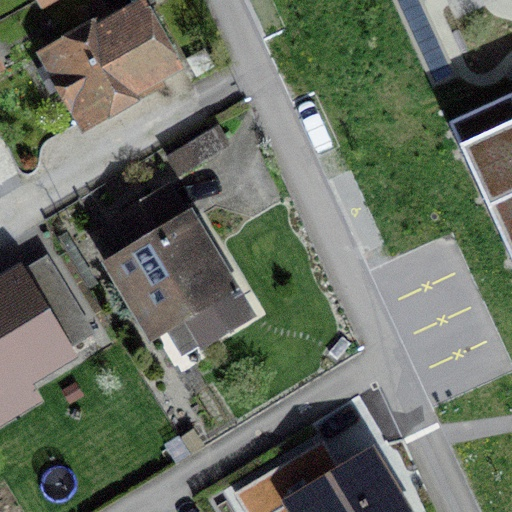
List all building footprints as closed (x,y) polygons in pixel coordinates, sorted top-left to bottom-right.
[(102,0),(113,20),(36,67),(80,143),(184,84),(141,0),(31,0),(46,26),(93,0),(102,0)] [(511,123),(460,147),(511,261),(511,123)] [(215,130),(167,159),(179,179),(227,150),(215,130)] [(193,221),(116,268),(182,375),(259,328),(193,221)] [(48,270),(0,296),(0,397),(91,345),(48,270)] [(399,511),(372,463),(289,510),(289,511),(399,511)]
